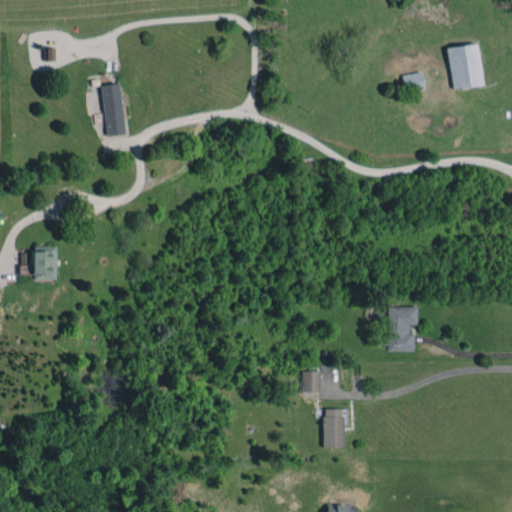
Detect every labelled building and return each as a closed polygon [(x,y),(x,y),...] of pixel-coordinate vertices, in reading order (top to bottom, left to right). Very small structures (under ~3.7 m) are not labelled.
[(444,48),(452,89),(482,84),(475,42),(444,48)] [(400,74),(404,92),(424,88),(420,71),(400,74)] [(100,84),(105,135),(123,133),(118,83),(100,84)] [(54,279),(55,246),(31,245),(30,278),(54,279)] [(412,349),(412,323),(415,323),(415,306),(383,305),(383,349),(412,349)] [(318,370),(300,370),(301,391),(319,391),(318,370)] [(341,446),(341,422),(345,422),(345,408),(321,408),(321,447),(341,446)] [(353,511),(354,504),(324,503),(323,511),(353,511)]
